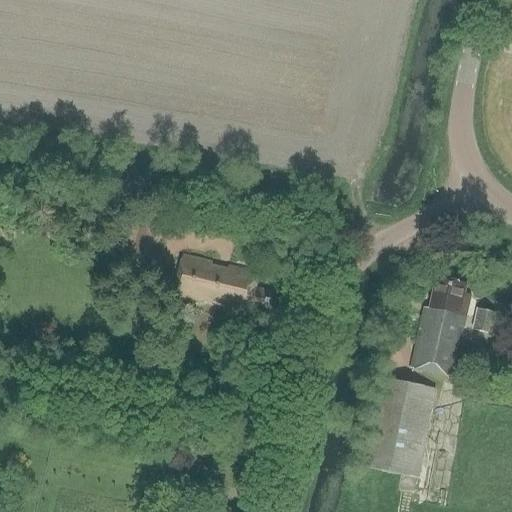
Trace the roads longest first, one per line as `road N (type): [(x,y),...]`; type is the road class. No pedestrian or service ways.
road 1 (unclassified): [(281,511),(338,278),(353,256),(476,179)]
road 2 (tertiary): [(476,179),(464,134),(486,0)]
